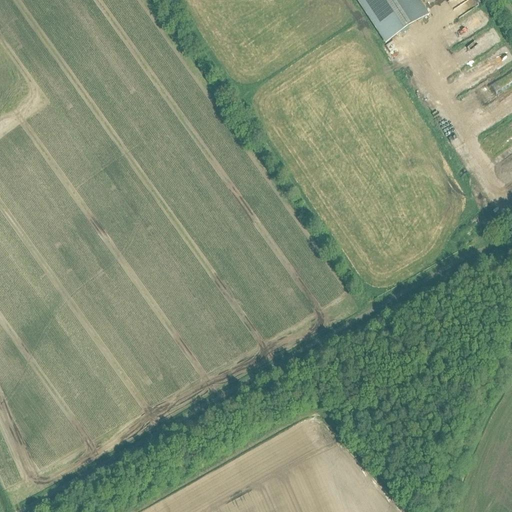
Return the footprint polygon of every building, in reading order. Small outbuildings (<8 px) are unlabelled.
[(356,0),(386,44),(427,16),(416,0),(356,0)] [(417,44),(422,54),(468,26),(463,17),(417,44)] [(378,49),(371,52),(376,66),(383,63),(378,49)] [(458,100),(443,106),(448,118),(457,115),(455,109),(471,102),(469,96),(458,100)] [(474,114),(455,121),(460,133),(478,126),(474,114)]
